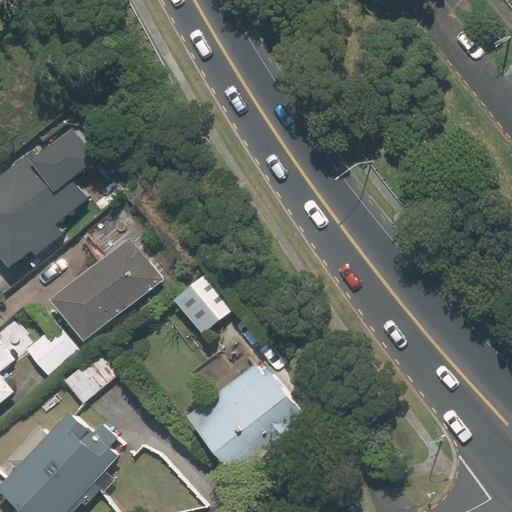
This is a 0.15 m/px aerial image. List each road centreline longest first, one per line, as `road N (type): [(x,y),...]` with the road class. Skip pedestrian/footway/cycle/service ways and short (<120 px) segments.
road 1 (primary): [(202,0),(276,132),(390,287),(505,423)]
road 2 (residential): [(419,0),(511,115)]
